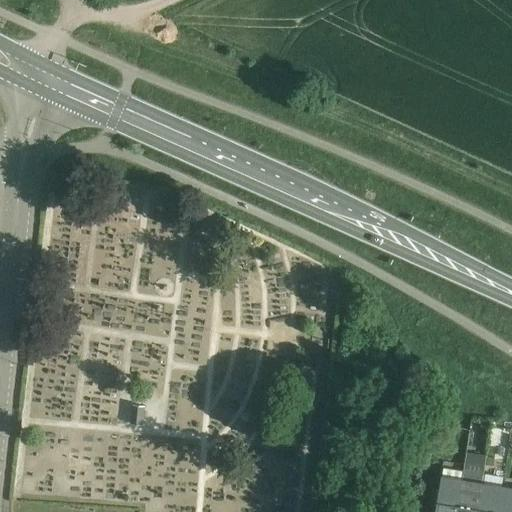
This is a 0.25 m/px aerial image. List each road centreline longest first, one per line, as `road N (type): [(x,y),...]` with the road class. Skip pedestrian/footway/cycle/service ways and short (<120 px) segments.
road 1 (primary): [(511,290),(39,75)]
road 2 (tertiary): [(24,153),(0,397)]
